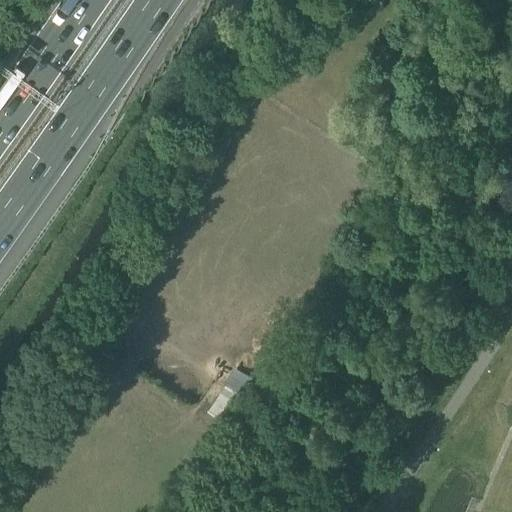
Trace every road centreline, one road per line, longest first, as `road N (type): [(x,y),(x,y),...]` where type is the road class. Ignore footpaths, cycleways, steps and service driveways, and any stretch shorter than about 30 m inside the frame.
road 1 (motorway): [(0,224),(157,0)]
road 2 (motorway): [(86,0),(0,121)]
